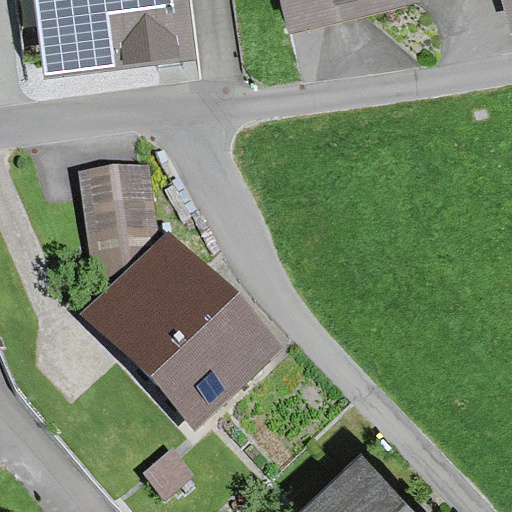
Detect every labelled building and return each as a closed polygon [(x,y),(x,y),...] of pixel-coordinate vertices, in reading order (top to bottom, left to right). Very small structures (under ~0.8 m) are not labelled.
[(51,0),(59,59),(178,44),(172,0),(51,0)] [(429,5),(427,0),(285,0),(297,41),(429,5)] [(159,246),(147,167),(77,177),(92,283),(123,279),(159,246)] [(278,358),(166,238),(159,246),(123,279),(79,320),(190,440),(278,358)] [(423,511),(358,444),(287,511),(423,511)]
